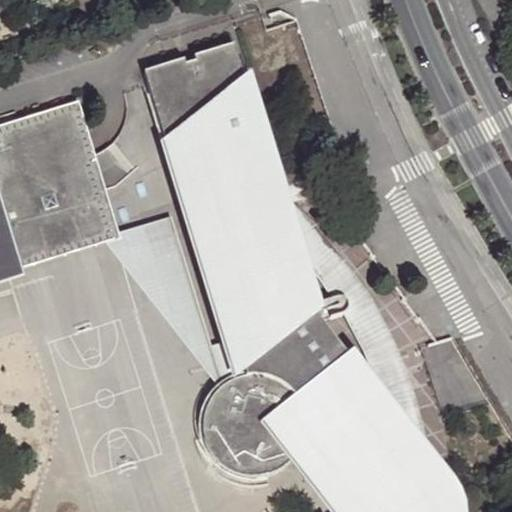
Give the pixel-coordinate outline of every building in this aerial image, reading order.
[(296,249),(287,220),(286,216),(233,44),(196,55),(200,67),(193,69),(189,57),(142,72),(229,346),(236,344),(249,382),(243,383),(237,385),(233,387),(227,391),(220,395),(209,411),(207,415),(204,432),(204,438),(207,448),(209,453),(216,464),(220,469),(224,473),(226,476),(231,479),(235,482),(241,484),(247,485),(252,486),(257,485),(260,484),(266,483),(278,479),(282,476),(289,471),(295,464),(296,460),(297,459),(313,480),(309,482),(332,511),(462,511),(462,508),(453,491),(423,453),(387,466),(383,457),(418,447),(412,419),(408,405),(404,390),(393,361),(367,367),(360,369),(349,357),(343,360),(318,328),(313,322),(318,319),(315,309),(309,291),(277,301),(272,288),(266,281),(255,262),(296,249)] [(68,177),(91,170),(73,112),(0,134),(0,275),(3,275),(0,264),(0,259),(40,245),(35,229),(72,217),(80,240),(109,231),(97,192),(75,198),(68,177)] [(97,192),(91,170),(68,177),(75,198),(97,192)] [(42,253),(80,240),(72,217),(35,229),(40,245),(42,253)] [(298,226),(287,220),(296,249),(301,263),(307,270),(324,291),(333,305),(342,319),(367,367),(393,361),(392,350),(388,339),(383,326),(369,305),(354,283),(331,258),(309,235),(298,226)] [(236,344),(229,346),(210,354),(169,223),(106,245),(220,395),(227,391),(233,387),(237,385),(243,383),(249,382),(236,344)] [(301,263),(296,249),(255,262),(266,281),(272,288),(277,301),(309,291),(301,263)] [(333,305),(315,309),(318,319),(313,322),(318,328),(342,319),(333,305)] [(423,453),(418,447),(383,457),(387,466),(423,453)] [(295,464),(309,482),(313,480),(297,459),(296,460),(295,464)] [(266,485),(266,483),(260,484),(257,485),(252,486),(247,485),(241,484),(235,482),(231,479),(226,476),(224,473),(220,469),(216,464),(210,472),(213,475),(216,479),(218,481),(222,483),(226,486),(232,489),(236,491),(240,492),(244,492),(249,493),(254,493),(258,493),(264,492),(266,492),(268,492),(268,490),(267,488),(266,485)]
